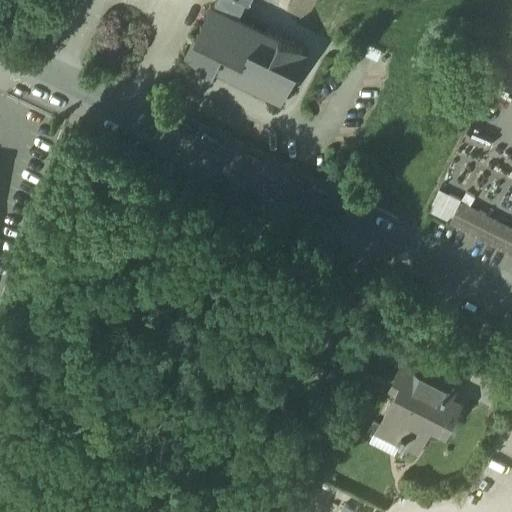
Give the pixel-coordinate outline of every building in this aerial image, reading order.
[(249,0),(219,0),(216,7),(237,18),(245,1),(248,3),(249,0)] [(251,27),(237,20),(238,18),(216,7),(213,6),(212,8),(211,7),(210,9),(212,9),(203,26),(202,25),(201,27),(203,28),(200,32),(199,31),(198,33),(199,34),(191,51),(190,50),(189,51),(191,52),(190,54),(191,55),(192,53),(207,60),(206,62),(208,63),(209,61),(213,63),(212,65),(214,66),(215,64),(230,71),(229,73),(230,74),(231,72),(246,79),(245,81),(247,82),(248,80),(262,87),(261,89),(263,90),(264,88),(279,95),(278,97),(279,98),(280,96),(282,97),(283,95),(281,94),(289,78),(291,79),(292,77),(290,76),(292,71),(294,72),(295,71),(293,70),(301,53),(303,54),(304,52),(302,51),(303,50),(301,49),(301,50),(281,40),(281,39),(279,38),(279,39),(270,35),(270,34),(269,33),(268,35),(253,28),(254,26),(252,25),(251,27)] [(511,227),(461,201),(450,223),(511,254),(511,227)] [(421,345),(380,323),(368,348),(402,365),(403,364),(409,367),(421,345)] [(409,367),(403,364),(402,365),(393,383),(400,386),(381,424),(402,434),(398,441),(403,444),(404,441),(418,448),(429,428),(432,430),(435,430),(439,430),(441,428),(443,426),(448,417),(451,419),(459,404),(450,399),(454,390),(409,367)]
